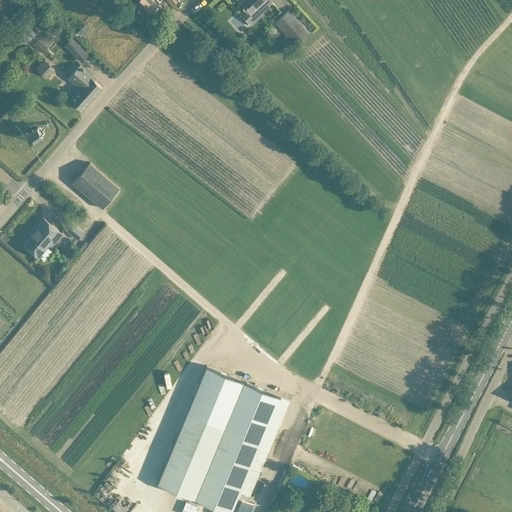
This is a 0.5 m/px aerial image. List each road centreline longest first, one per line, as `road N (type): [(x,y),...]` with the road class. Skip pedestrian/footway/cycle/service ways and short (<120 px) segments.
road 1 (unknown): [(511,15),(452,95),(322,390)]
road 2 (unclassified): [(0,221),(204,0)]
road 3 (unknown): [(216,511),(149,470),(192,385),(235,326)]
road 4 (unknown): [(53,160),(235,326)]
road 5 (unclassified): [(511,276),(423,447)]
road 6 (unclassified): [(433,511),(511,349)]
road 7 (primary): [(435,464),(511,314)]
road 8 (unknown): [(263,511),(322,390)]
